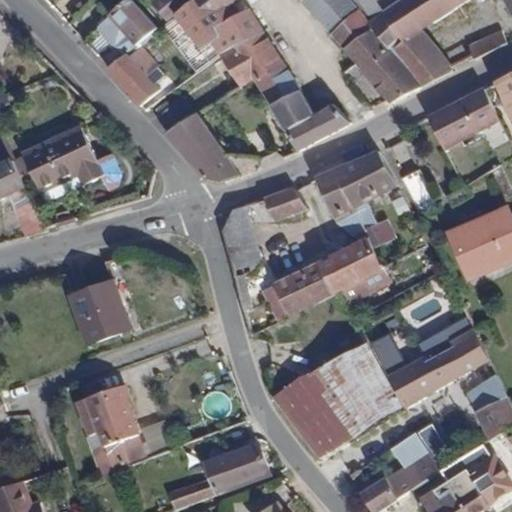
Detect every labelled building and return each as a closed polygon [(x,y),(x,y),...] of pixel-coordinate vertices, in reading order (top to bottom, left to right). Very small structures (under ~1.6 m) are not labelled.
[(126,0),(112,13),(142,44),(160,28),(136,0),(126,0)] [(153,0),(171,21),(180,14),(197,0),(153,0)] [(197,0),(180,14),(195,33),(234,0),(197,0)] [(306,0),(305,1),(333,34),(361,11),(351,0),(306,0)] [(351,0),(361,11),(370,22),(396,4),(393,0),(351,0)] [(475,0),(506,0),(511,11),(511,0),(402,0),(396,4),(370,22),(376,30),(396,54),(429,32),(475,0)] [(255,80),(284,62),(252,9),(223,25),(228,35),(217,44),(244,88),(255,80)] [(333,34),(348,51),(376,30),(370,22),(361,11),(333,34)] [(348,51),(393,102),(423,87),(396,54),(376,30),(348,51)] [(503,30),(473,45),(478,58),(509,42),(503,30)] [(396,54),(423,87),(457,69),(429,32),(396,54)] [(113,70),(144,106),(163,90),(132,54),(113,70)] [(255,80),(272,107),(303,92),(284,62),(255,80)] [(511,73),(497,81),(505,97),(498,101),(505,115),(511,112),(511,73)] [(272,107),(302,152),(354,123),(334,105),(317,116),(303,92),(272,107)] [(431,119),(445,148),(498,123),(483,93),(431,119)] [(163,114),(175,131),(201,116),(189,98),(163,114)] [(175,131),(170,134),(210,178),(232,155),(201,116),(175,131)] [(96,165),(81,132),(15,161),(27,189),(37,185),(45,203),(101,178),(107,192),(120,186),(116,177),(108,159),(96,165)] [(379,152),(342,168),(351,190),(357,187),(366,210),(359,215),(367,232),(381,225),(370,201),(398,186),(379,152)] [(232,155),(210,178),(226,180),(258,168),(261,158),(232,155)] [(45,230),(38,214),(27,189),(15,161),(0,168),(0,199),(6,197),(24,239),(45,230)] [(351,190),(342,168),(319,177),(338,223),(355,237),(358,248),(265,292),(280,325),(303,313),(343,293),(384,271),(367,232),(359,215),(366,210),(357,187),(351,190)] [(402,180),(418,216),(437,207),(421,171),(402,180)] [(300,193),(293,189),(234,213),(225,234),(250,324),(258,321),(248,275),(253,273),(263,261),(254,231),(305,210),(300,193)] [(395,202),(401,216),(409,212),(403,199),(395,202)] [(506,216),(456,239),(473,277),(511,259),(511,225),(511,226),(506,216)] [(343,293),(348,302),(393,279),(384,271),(343,293)] [(74,299),(90,345),(131,331),(115,285),(74,299)] [(343,293),(303,313),(308,322),(348,302),(343,293)] [(306,375),(275,399),(322,460),(349,444),(402,413),(366,348),(369,345),(362,329),(335,342),(344,360),(309,381),(306,375)] [(392,379),(408,409),(492,362),(475,330),(454,342),(457,348),(427,364),(425,361),(392,379)] [(480,386),(490,407),(507,399),(498,378),(480,386)] [(91,400),(108,447),(140,436),(123,389),(91,400)] [(476,414),(492,442),(511,429),(511,408),(507,399),(490,407),(476,414)] [(158,422),(139,431),(149,456),(169,448),(158,422)] [(425,508),(427,511),(487,511),(495,507),(491,502),(511,488),(511,474),(492,442),(440,474),(449,484),(421,501),(425,508)] [(364,471),(349,444),(322,460),(340,484),(364,471)] [(171,496),(177,511),(180,511),(271,477),(260,448),(209,467),(214,480),(171,496)] [(364,498),(373,511),(381,511),(413,492),(440,474),(429,457),(364,498)] [(34,511),(23,483),(0,491),(0,511),(44,511),(44,510),(39,511),(34,511)] [(413,492),(381,511),(419,511),(425,508),(421,501),(413,492)]
